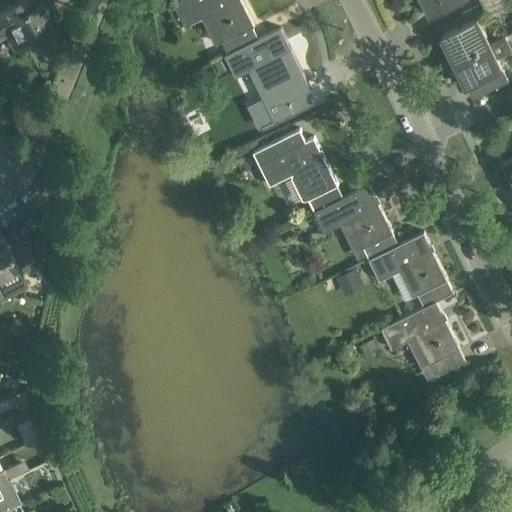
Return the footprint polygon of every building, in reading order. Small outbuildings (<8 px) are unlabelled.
[(14,52),(18,49),(53,31),(47,20),(58,14),(51,0),(43,0),(18,14),(13,4),(20,0),(17,0),(0,9),(0,40),(7,37),(14,52)] [(184,0),(175,5),(169,8),(179,29),(185,26),(203,17),(216,44),(221,41),(228,53),(228,54),(259,38),(258,38),(253,26),(254,25),(241,0),(184,0)] [(459,0),(423,0),(431,14),(459,0)] [(489,43),(477,19),(442,36),(446,44),(442,46),(448,58),(452,57),(454,62),(489,43)] [(228,53),(225,55),(236,76),(249,69),(275,120),(293,111),(288,100),(292,99),(308,91),(311,89),(305,76),(280,27),(258,38),(259,38),(228,54),(228,53)] [(459,79),(462,78),(466,86),(488,75),(494,88),(508,81),(497,58),(511,50),(511,48),(506,37),(505,35),(489,43),(454,62),(456,65),(452,66),(459,79)] [(222,59),(215,62),(220,73),(227,69),(222,59)] [(254,151),(259,163),(270,185),(293,173),(292,176),(303,198),(306,200),(308,198),(314,211),(344,196),(314,136),(306,140),(300,128),(254,151)] [(511,157),(502,162),(511,182),(511,157)] [(399,244),(399,243),(369,183),(344,196),(314,211),(325,232),(341,224),(358,258),(367,254),(369,258),(399,244)] [(0,285),(6,297),(15,292),(6,274),(29,262),(27,258),(18,241),(8,246),(0,231),(0,285)] [(424,307),(436,300),(437,301),(454,292),(424,231),(399,243),(399,244),(369,258),(380,280),(393,274),(405,299),(412,296),(418,293),(424,306),(424,307)] [(366,286),(357,267),(337,277),(346,296),(366,286)] [(424,307),(424,306),(381,327),(392,349),(409,340),(422,366),(430,362),(437,375),(466,360),(437,301),(436,300),(424,307)] [(375,338),(359,345),(365,358),(381,351),(375,338)] [(7,479),(9,478),(18,474),(13,464),(2,469),(3,470),(4,472),(7,479)] [(0,511),(20,502),(9,478),(7,479),(0,482),(0,511)]
